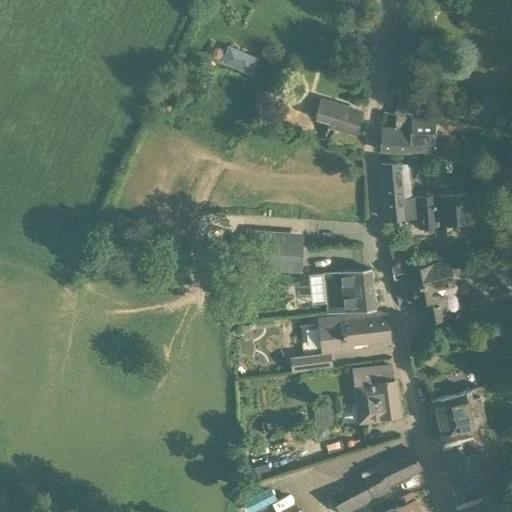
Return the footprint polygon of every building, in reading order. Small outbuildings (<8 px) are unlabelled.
[(176,90),(181,79),(167,72),(163,85),(164,85),(160,96),(171,100),(175,90),(176,90)] [(503,115),(506,100),(487,94),(483,110),(503,115)] [(285,110),(281,124),(326,137),(329,124),(357,132),(363,112),(306,96),(301,115),(285,110)] [(381,128),(380,150),(423,153),(434,153),(435,127),(412,119),(410,119),(415,102),(401,98),(395,116),(395,129),(381,128)] [(410,199),(407,165),(380,165),(385,220),(419,217),(420,228),(434,227),(435,238),(446,238),(445,226),(474,225),(473,195),(435,196),(410,199)] [(246,267),(248,237),(232,236),(231,266),(246,267)] [(246,267),(246,268),(301,271),(303,240),(248,236),(248,237),(246,267)] [(409,270),(408,264),(391,268),(393,279),(410,275),(415,303),(419,302),(423,323),(447,319),(442,297),(436,298),(434,287),(453,283),(449,263),(430,267),(429,266),(409,270)] [(374,309),(371,268),(325,272),(325,274),(326,290),(334,290),(335,296),(327,297),(328,313),(374,309)] [(383,319),(382,311),(346,315),(346,320),(319,323),(323,355),(290,358),(291,372),(332,367),(331,354),(352,351),(351,340),(390,336),(388,318),(383,319)] [(394,380),(392,366),(352,371),(359,421),(400,415),(395,380),(394,380)] [(441,436),(487,424),(481,402),(484,402),(480,387),(431,400),(441,436)] [(315,429),(336,427),(334,402),(322,403),(322,408),(313,409),(315,429)] [(484,480),(473,439),(443,447),(454,488),(484,480)] [(362,474),(364,479),(331,494),(339,511),(347,511),(393,491),(389,483),(421,468),(413,451),(362,474)] [(394,500),(397,507),(381,511),(420,511),(413,493),(394,500)] [(456,511),(494,511),(488,495),(454,508),(456,511)]
